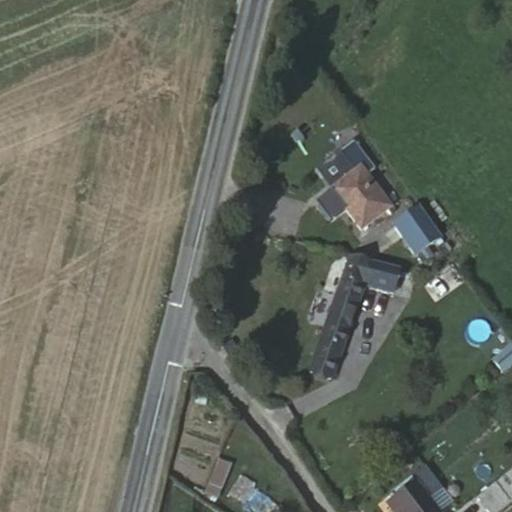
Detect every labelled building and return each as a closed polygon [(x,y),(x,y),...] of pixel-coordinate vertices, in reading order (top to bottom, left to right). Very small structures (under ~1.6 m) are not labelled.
[(357,185),(330,204),(343,220),(349,215),(367,238),(407,209),(395,193),(385,201),(374,186),(381,180),(359,150),(341,163),(357,185)] [(424,217),(400,235),(421,264),(445,246),(424,217)] [(401,271),(349,258),(344,280),(368,289),(366,292),(395,300),(401,271)] [(368,289),(344,280),(306,371),(330,380),(366,292),(368,289)] [(228,327),(219,332),(225,347),(234,341),(228,327)] [(204,496),(219,501),(232,468),(216,462),(204,496)] [(443,486),(426,463),(410,476),(414,482),(392,498),(385,504),(390,511),(439,511),(429,497),(443,486)] [(494,511),(511,499),(511,472),(478,497),(488,511),(494,511)] [(414,482),(410,476),(388,493),(392,498),(414,482)]
